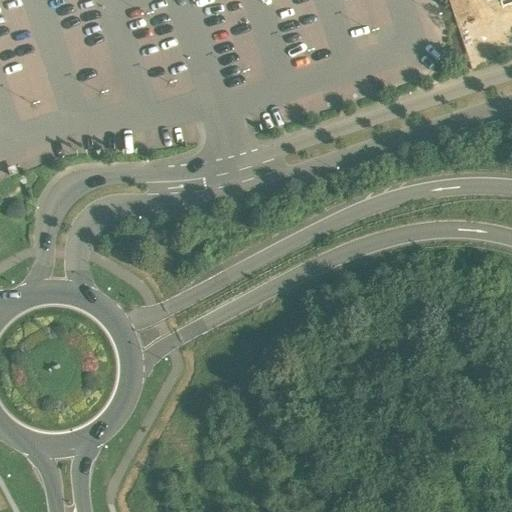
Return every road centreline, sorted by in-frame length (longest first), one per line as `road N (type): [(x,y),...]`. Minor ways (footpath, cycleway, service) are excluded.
road 1 (residential): [(511,73),(288,146),(259,172)]
road 2 (residential): [(259,172),(295,173),(511,101)]
road 3 (residential): [(176,189),(150,175),(105,178),(68,193),(51,217),(37,296)]
road 4 (secondary): [(79,444),(110,419),(128,376),(116,328),(80,299)]
road 5 (residential): [(80,299),(80,235),(176,189)]
